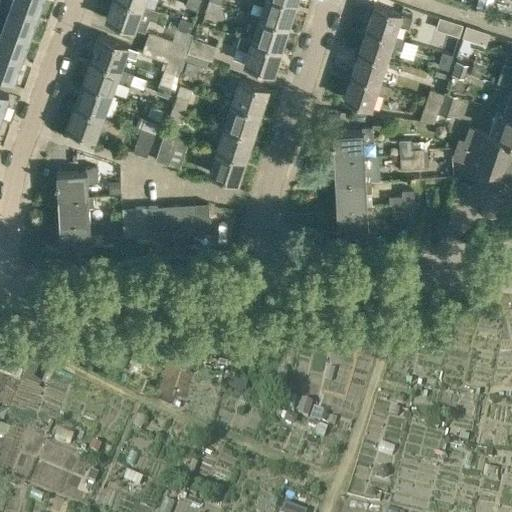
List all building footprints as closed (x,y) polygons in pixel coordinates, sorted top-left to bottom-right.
[(12,0),(11,3),(38,12),(42,0),(12,0)] [(142,5),(128,0),(111,0),(105,17),(144,32),(150,17),(156,19),(159,9),(143,3),(142,5)] [(197,9),(199,0),(186,0),(185,5),(197,9)] [(218,2),(212,0),(205,0),(203,9),(215,13),(218,2)] [(257,0),(264,2),(260,16),(288,25),(296,3),(288,0),(257,0)] [(511,0),(476,0),(475,6),(488,11),(491,0),(511,0)] [(11,3),(3,25),(30,35),(38,12),(11,3)] [(374,3),(366,26),(393,35),(397,23),(408,26),(412,15),(401,12),(374,3)] [(252,39),(281,49),(288,25),(260,16),(252,39)] [(458,35),(463,24),(439,16),(435,28),(458,35)] [(3,25),(0,33),(0,49),(22,58),(30,35),(3,25)] [(462,37),(486,44),(490,33),(466,25),(462,37)] [(393,36),(393,35),(366,26),(359,49),(386,58),(390,45),(401,48),(404,39),(393,36)] [(149,31),(145,41),(182,55),(186,44),(149,31)] [(99,34),(90,58),(119,68),(120,66),(127,45),(99,34)] [(236,44),(249,48),(244,63),(273,72),(281,49),(252,39),(240,34),(236,44)] [(211,60),(216,45),(192,37),(187,52),(211,60)] [(182,55),(145,41),(141,52),(167,61),(164,69),(176,74),(182,55)] [(22,58),(0,49),(0,74),(14,80),(22,58)] [(359,49),(351,73),(378,81),(386,58),(359,49)] [(443,50),(438,65),(447,68),(452,54),(443,50)] [(82,81),(111,91),(115,79),(129,84),(129,83),(133,73),(119,68),(90,58),(82,81)] [(467,63),(456,59),(451,73),(463,77),(467,63)] [(188,60),(184,71),(197,75),(200,64),(188,60)] [(142,88),(146,78),(135,74),(133,73),(129,83),(131,84),(142,88)] [(378,81),(351,73),(344,96),(371,104),(375,91),(388,95),(391,86),(378,82),(378,81)] [(239,78),(232,102),(260,111),(268,88),(239,78)] [(82,81),(74,103),(102,114),(111,91),(82,81)] [(168,97),(171,86),(159,82),(155,92),(168,97)] [(189,98),(192,88),(180,84),(177,95),(189,98)] [(429,88),(426,98),(440,103),(444,93),(429,88)] [(457,95),(445,91),(444,93),(440,103),(437,112),(449,116),(457,95)] [(0,92),(0,117),(0,118),(8,95),(0,92)] [(437,112),(440,103),(426,98),(418,122),(432,127),(437,112)] [(232,102),(224,125),(253,135),(260,111),(232,102)] [(102,114),(74,103),(65,127),(93,138),(102,114)] [(159,120),(163,109),(151,105),(147,115),(159,120)] [(180,121),(185,111),(172,107),(169,117),(180,121)] [(511,116),(506,114),(499,111),(491,135),(511,143),(511,116)] [(224,125),(217,148),(245,158),(253,135),(224,125)] [(373,141),(372,125),(363,126),(363,132),(334,133),(335,159),(370,156),(365,156),(364,141),(373,141)] [(437,136),(441,136),(445,133),(445,129),(442,125),(438,125),(434,128),(434,132),(437,136)] [(146,156),(155,132),(140,127),(132,151),(146,156)] [(510,182),(511,176),(511,143),(491,135),(471,128),(466,142),(474,144),(467,161),(492,170),(490,175),(510,182)] [(180,167),(189,138),(164,130),(155,159),(180,167)] [(399,140),(400,155),(411,154),(411,149),(411,140),(399,140)] [(245,158),(217,148),(209,172),(237,182),(245,158)] [(411,154),(400,155),(400,169),(425,168),(424,149),(411,149),(411,154)] [(370,156),(335,159),(336,184),(372,182),(372,181),(366,181),(366,168),(371,168),(370,156)] [(57,173),(58,198),(93,196),(93,194),(88,195),(87,183),(97,182),(96,167),(86,167),(86,171),(57,173)] [(109,194),(121,193),(120,180),(108,181),(109,194)] [(372,182),(336,184),(337,209),(367,207),(367,193),(372,193),(372,182)] [(392,204),(392,205),(414,204),(413,189),(401,190),(401,194),(388,195),(389,204),(392,204)] [(93,196),(58,198),(59,223),(95,221),(95,219),(90,220),(89,206),(94,206),(93,196)] [(208,202),(195,203),(196,232),(210,232),(208,202)] [(183,203),(170,204),(172,234),(185,233),(183,203)] [(195,203),(183,203),(185,233),(196,232),(195,203)] [(170,204),(159,205),(161,234),(172,234),(170,204)] [(414,204),(392,205),(393,229),(415,229),(414,204)] [(147,205),(135,206),(137,236),(148,235),(147,205)] [(159,205),(147,205),(148,235),(161,234),(159,205)] [(137,236),(135,206),(122,207),(123,236),(137,236)] [(373,206),(367,207),(337,209),(338,234),(368,233),(368,218),(373,218),(373,206)] [(95,221),(59,223),(61,248),(91,247),(90,232),(95,231),(95,221)] [(102,245),(102,252),(115,252),(114,244),(102,245)]
